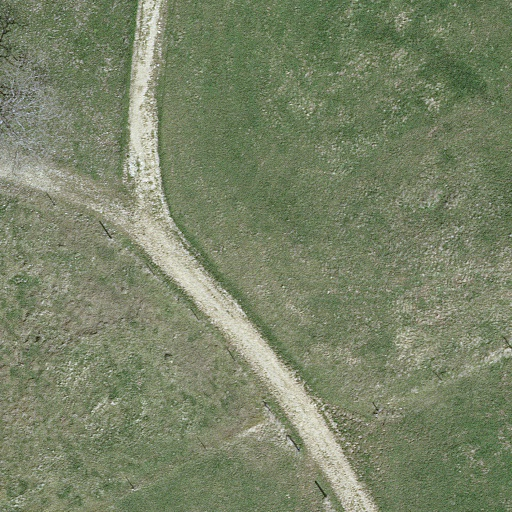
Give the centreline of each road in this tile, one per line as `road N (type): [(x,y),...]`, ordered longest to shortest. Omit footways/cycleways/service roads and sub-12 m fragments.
road 1 (track): [(0,158),(81,185),(139,243),(353,511)]
road 2 (track): [(151,0),(139,243)]
